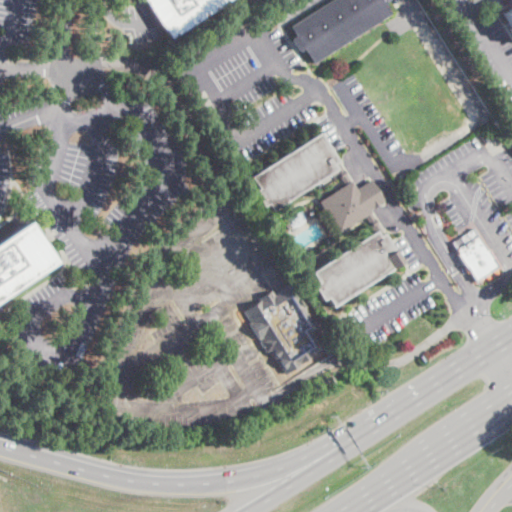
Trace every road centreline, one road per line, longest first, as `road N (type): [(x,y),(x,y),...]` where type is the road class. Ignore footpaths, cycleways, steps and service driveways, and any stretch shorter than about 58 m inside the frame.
road 1 (motorway): [(342,444),(269,472),(191,486),(115,479),(0,447)]
road 2 (primary): [(511,334),(342,444)]
road 3 (primary): [(347,511),(511,407)]
road 4 (primary): [(342,444),(241,511)]
